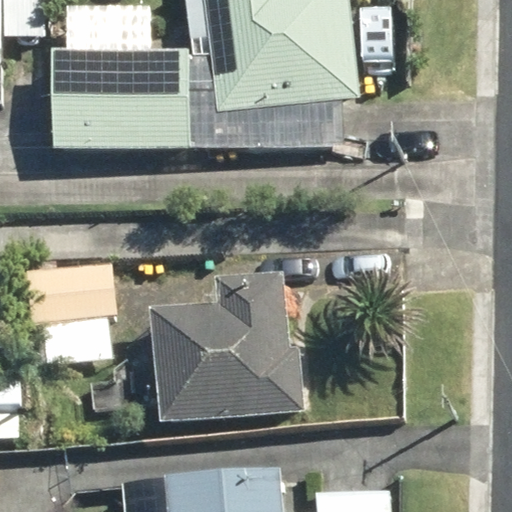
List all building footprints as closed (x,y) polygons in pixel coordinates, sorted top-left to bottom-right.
[(0,0),(0,82),(5,83),(9,47),(49,51),(53,0),(0,0)] [(205,0),(219,123),(359,108),(347,0),(205,0)] [(197,66),(59,61),(55,157),(193,162),(197,66)] [(128,266),(127,284),(151,285),(153,238),(84,235),(83,264),(128,266)] [(112,332),(120,332),(118,275),(38,278),(40,337),(49,336),(50,371),(113,369),(112,332)] [(288,290),(220,288),(219,294),(206,293),(205,320),(168,320),(165,433),(304,426),(306,352),(286,351),(288,290)] [(129,511),(392,511),(392,501),(325,505),(325,511),(291,511),(289,482),(172,489),(172,495),(128,497),(129,511)]
